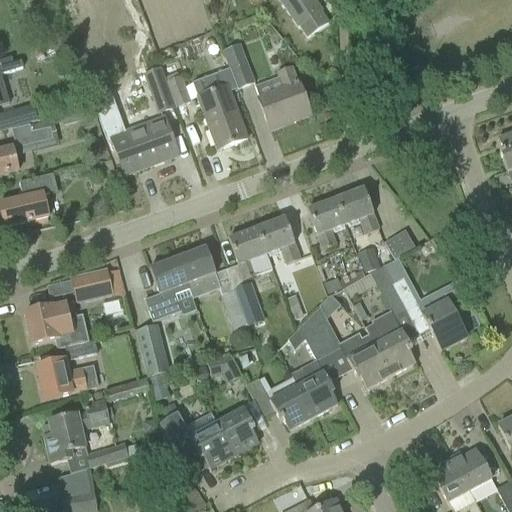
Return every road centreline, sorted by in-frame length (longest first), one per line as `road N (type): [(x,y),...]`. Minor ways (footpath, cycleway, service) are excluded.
road 1 (residential): [(0,274),(454,114)]
road 2 (residential): [(369,455),(511,362)]
road 3 (residential): [(511,273),(454,114)]
road 4 (residential): [(243,504),(369,455)]
